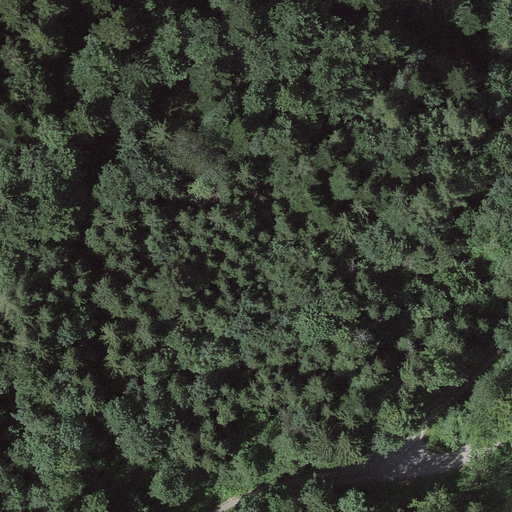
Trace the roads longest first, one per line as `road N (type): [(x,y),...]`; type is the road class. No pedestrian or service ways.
road 1 (track): [(511,321),(461,392),(379,455),(209,511)]
road 2 (track): [(511,438),(448,468),(379,455)]
